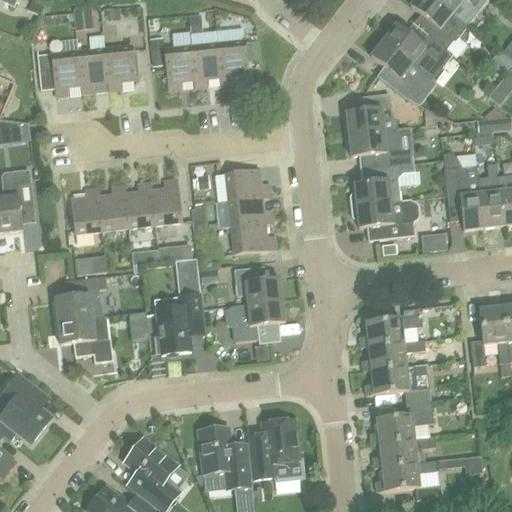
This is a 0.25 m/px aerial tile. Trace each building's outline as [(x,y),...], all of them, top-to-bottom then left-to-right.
[(0,0),(0,3),(14,10),(18,0),(0,0)] [(455,45),(467,30),(429,0),(417,0),(411,9),(435,28),(427,38),(446,53),(446,52),(453,44),(455,45)] [(429,0),(467,30),(488,3),(483,0),(429,0)] [(33,2),(28,13),(40,18),(44,7),(33,2)] [(90,17),(75,18),(76,32),(91,31),(90,17)] [(420,47),(396,28),(383,44),(432,84),(453,57),(446,52),(446,53),(427,38),(420,47)] [(257,41),(244,42),(245,44),(247,63),(259,62),(257,41)] [(154,70),(166,69),(164,52),(164,43),(151,44),(154,70)] [(222,90),(234,89),(233,81),(248,80),(245,44),(218,47),(222,90)] [(407,87),(418,73),(383,44),(371,59),(384,70),(400,82),(393,91),(407,102),(414,92),(407,87)] [(222,90),(218,47),(191,49),(196,92),(208,91),(207,84),(221,82),(222,90)] [(109,95),(122,93),(121,86),(135,84),(132,49),(105,52),(109,95)] [(196,92),(191,49),(164,52),(166,69),(169,95),(181,94),(181,86),(195,85),(195,92),(196,92)] [(109,95),(105,52),(79,54),(83,97),(96,96),(95,88),(108,87),(109,95)] [(83,97),(79,54),(52,57),(52,56),(38,57),(41,93),(56,92),(56,100),(69,99),(68,91),(81,89),(82,97),(83,97)] [(501,85),(489,99),(498,107),(510,93),(501,85)] [(349,138),(384,134),(384,133),(383,123),(393,122),(390,97),(377,98),(378,112),(346,115),(349,138)] [(485,123),(508,120),(495,110),(485,123)] [(425,129),(456,126),(424,111),(425,129)] [(479,136),(511,132),(511,123),(511,120),(477,124),(479,136)] [(0,148),(30,145),(28,128),(0,125),(0,148)] [(398,161),(397,154),(400,154),(397,132),(384,133),(384,134),(349,138),(351,159),(383,156),(385,170),(413,167),(413,159),(398,161)] [(462,171),(454,157),(443,158),(445,173),(450,223),(463,221),(464,234),(484,232),(480,197),(477,169),(462,171)] [(413,167),(385,170),(381,171),(382,185),(354,188),(355,196),(353,197),(351,200),(352,210),(401,205),(401,204),(399,181),(403,176),(415,175),(414,167),(413,167)] [(489,181),(479,182),(480,197),(484,232),(511,228),(511,178),(509,178),(498,180),(497,167),(488,168),(489,181)] [(0,237),(23,235),(20,210),(34,208),(30,174),(6,177),(3,180),(6,202),(0,202),(0,237)] [(262,189),(260,174),(225,178),(229,205),(272,200),(270,188),(262,189)] [(429,176),(407,177),(408,191),(430,190),(429,176)] [(210,192),(209,179),(196,180),(198,193),(210,192)] [(182,225),(177,182),(165,184),(166,192),(152,194),(151,186),(150,186),(155,228),(182,225)] [(155,228),(150,186),(139,187),(140,195),(126,197),(125,189),(124,189),(129,231),(155,228)] [(129,231),(124,189),(113,190),(114,198),(100,199),(99,192),(98,192),(103,234),(129,231)] [(76,237),(103,234),(98,192),(86,193),(87,201),(72,203),(76,237)] [(265,216),(263,202),(272,201),(272,200),(229,205),(232,231),(274,226),(273,215),(265,216)] [(411,205),(411,203),(401,204),(401,205),(352,210),(353,220),(355,222),(358,224),(359,231),(386,228),(388,242),(415,239),(413,224),(414,224),(417,222),(418,219),(417,210),(415,207),(412,205),(411,205)] [(198,225),(193,225),(194,236),(206,235),(205,228),(198,225)] [(268,241),(266,228),(274,227),(274,226),(232,231),(235,258),(278,253),(276,240),(268,241)] [(437,238),(439,254),(448,253),(446,237),(437,238)] [(159,262),(171,260),(169,249),(158,250),(159,262)] [(75,262),(77,277),(92,276),(90,260),(75,262)] [(201,280),(218,279),(217,272),(200,273),(201,280)] [(249,287),(248,273),(235,274),(238,301),(247,300),(248,309),(283,305),(280,283),(249,287)] [(179,303),(199,300),(197,278),(177,280),(179,303)] [(106,280),(97,281),(98,290),(99,293),(108,292),(106,280)] [(56,302),(58,325),(105,320),(105,319),(107,317),(106,310),(103,308),(101,309),(98,290),(97,281),(85,283),(87,299),(56,302)] [(162,360),(193,356),(190,330),(203,329),(200,300),(199,300),(179,303),(181,313),(157,316),(162,360)] [(504,310),(508,346),(511,345),(511,302),(503,303),(504,310)] [(235,347),(259,344),(258,330),(285,327),(283,305),(248,309),(232,311),(235,347)] [(491,312),(490,305),(479,306),(483,345),(471,346),(474,371),(486,370),(484,349),(498,347),(500,368),(511,366),(508,346),(504,310),(491,312)] [(149,343),(146,315),(130,317),(133,345),(149,343)] [(105,342),(104,332),(106,329),(105,323),(106,323),(105,320),(58,325),(61,348),(93,344),(95,366),(114,363),(111,341),(105,342)] [(362,352),(370,351),(404,347),(403,333),(423,331),(422,321),(367,327),(369,340),(360,341),(362,352)] [(432,356),(470,352),(469,341),(431,345),(432,356)] [(364,375),(372,374),(407,370),(405,356),(426,354),(425,345),(425,344),(404,347),(370,351),(371,364),(363,365),(364,375)] [(270,364),(269,349),(255,351),(257,365),(270,364)] [(511,378),(511,366),(500,368),(501,379),(511,378)] [(367,399),(410,394),(408,380),(429,378),(428,368),(407,370),(372,374),(373,388),(366,388),(367,399)] [(1,423),(0,423),(0,437),(3,440),(10,445),(17,436),(32,448),(52,423),(40,414),(28,404),(37,394),(19,379),(0,402),(0,403),(10,412),(1,423)] [(410,394),(411,407),(432,404),(430,392),(410,394)] [(372,448),(380,447),(415,443),(413,429),(434,427),(432,404),(411,407),(413,419),(378,423),(379,437),(371,438),(372,448)] [(250,439),(251,454),(254,484),(272,482),(275,481),(275,486),(305,483),(303,463),(299,464),(295,425),(264,428),(265,437),(250,439)] [(244,447),(230,448),(228,431),(198,434),(203,478),(229,475),(231,493),(249,491),(246,466),(244,447)] [(375,472),(383,471),(418,467),(416,454),(437,451),(435,441),(415,443),(380,447),(381,461),(374,462),(375,472)] [(125,467),(136,475),(127,487),(144,500),(159,511),(167,511),(180,496),(165,485),(177,470),(143,443),(125,467)] [(0,485),(1,486),(17,466),(0,452),(0,485)] [(464,462),(438,465),(439,473),(465,470),(464,462)] [(420,491),(419,477),(439,475),(439,473),(438,465),(418,467),(383,471),(384,485),(376,486),(378,496),(420,491)] [(199,490),(204,489),(203,478),(195,479),(199,490)] [(421,503),(442,501),(441,489),(420,491),(421,503)] [(129,510),(106,491),(89,511),(149,511),(136,501),(129,510)]
